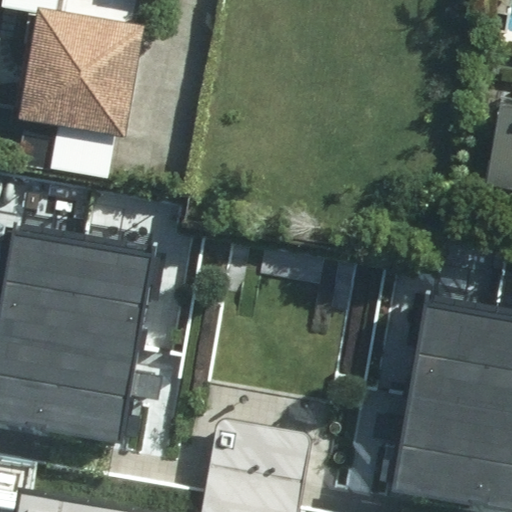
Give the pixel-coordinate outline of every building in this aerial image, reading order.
[(9,117),(67,127),(59,169),(120,180),(131,118),(147,23),(29,2),(9,117)] [(511,90),(501,89),(483,189),(511,194),(511,90)] [(164,232),(9,207),(0,263),(0,421),(131,442),(164,232)] [(319,271),(272,269),(269,340),(316,342),(319,271)] [(511,511),(511,297),(444,286),(410,497),(511,511)] [(109,511),(29,498),(27,511),(109,511)]
